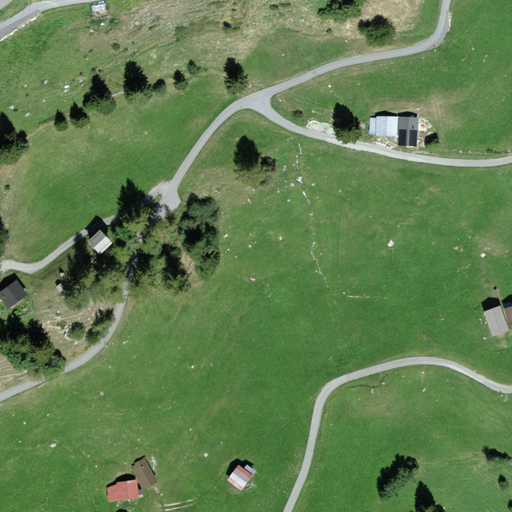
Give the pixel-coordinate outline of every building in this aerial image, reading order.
[(397,116),(377,116),(377,118),(370,118),(370,134),(376,134),(376,136),(397,136),(397,116)] [(418,118),(400,117),(398,144),(416,145),(418,118)] [(132,242),(120,232),(109,243),(121,254),(132,242)] [(46,297),(32,282),(9,296),(27,315),(46,297)] [(508,301),(492,304),(495,320),(511,317),(508,301)] [(489,303),(472,308),(479,331),(495,327),(489,303)] [(153,457),(138,467),(153,490),(168,481),(153,457)] [(262,477),(244,464),(234,480),(251,492),(262,477)] [(144,480),(108,486),(112,506),(147,500),(144,480)]
